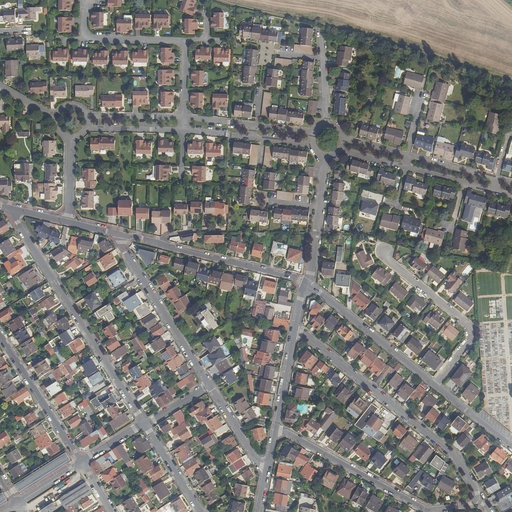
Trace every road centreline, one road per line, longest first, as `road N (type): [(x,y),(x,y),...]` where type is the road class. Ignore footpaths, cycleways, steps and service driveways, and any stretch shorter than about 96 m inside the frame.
road 1 (track): [(221,0),(511,82)]
road 2 (residential): [(10,209),(145,424)]
road 3 (residential): [(475,498),(457,457),(295,328)]
road 4 (residential): [(275,426),(425,509),(475,498)]
road 5 (residential): [(434,385),(471,340),(469,327),(384,251)]
road 6 (residential): [(209,385),(114,234)]
road 7 (residential): [(307,283),(434,385)]
road 8 (residential): [(80,462),(0,334)]
road 9 (residential): [(162,245),(307,283)]
road 10 (residential): [(83,0),(82,37),(184,39)]
